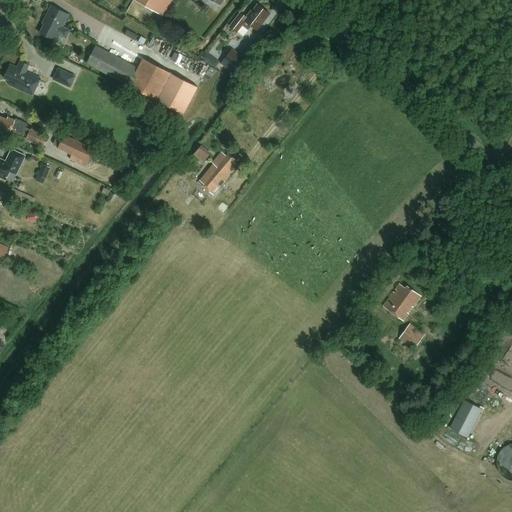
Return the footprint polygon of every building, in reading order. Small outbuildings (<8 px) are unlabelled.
[(133,0),(162,17),(171,0),(133,0)] [(257,31),(270,15),(258,5),(249,17),(248,16),(246,18),(240,13),(229,28),(237,33),(242,27),(248,31),(251,27),(257,31)] [(44,25),(39,34),(54,42),(58,35),(66,40),(70,31),(62,27),(68,16),(51,7),(42,23),(44,25)] [(198,88),(143,59),(138,69),(95,46),(86,64),(184,116),(198,88)] [(243,58),(232,50),(224,60),(236,69),(243,58)] [(9,82),(8,85),(33,97),(42,78),(26,73),(29,67),(19,63),(17,69),(10,66),(4,80),(9,82)] [(203,76),(209,65),(204,63),(199,74),(203,76)] [(76,77),(67,73),(61,84),(70,89),(76,77)] [(48,137),(26,128),(28,123),(16,119),(15,121),(9,118),(8,120),(0,117),(0,132),(1,133),(1,134),(9,138),(10,134),(21,139),(23,135),(28,137),(27,140),(44,147),(48,137)] [(225,118),(221,123),(227,128),(231,123),(225,118)] [(93,149),(64,136),(64,135),(58,132),(52,145),(58,147),(57,148),(71,155),(69,159),(85,167),(93,149)] [(273,141),(278,146),(283,141),(278,136),(273,141)] [(0,178),(5,181),(10,172),(16,175),(25,156),(11,150),(5,162),(0,160),(0,178)] [(224,184),(237,168),(233,164),(235,162),(228,155),(226,157),(221,153),(212,164),(214,166),(199,183),(214,195),(221,186),(219,185),(221,183),(224,184)] [(51,168),(43,165),(38,175),(46,179),(51,168)] [(113,202),(116,196),(111,193),(108,200),(113,202)] [(220,203),(216,209),(224,215),(228,209),(220,203)] [(422,298),(407,287),(405,290),(399,285),(382,308),(382,309),(403,324),(409,317),(405,314),(410,307),(414,310),(416,306),(421,298),(422,298)] [(410,325),(399,340),(413,351),(425,336),(410,325)] [(470,438),(486,408),(467,398),(451,428),(470,438)] [(511,474),(511,445),(502,446),(503,475),(511,474)]
